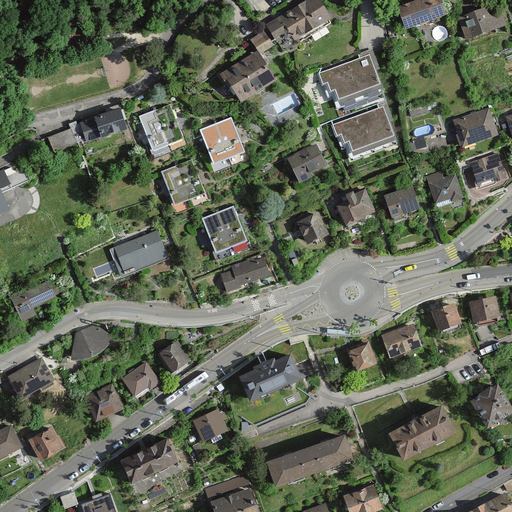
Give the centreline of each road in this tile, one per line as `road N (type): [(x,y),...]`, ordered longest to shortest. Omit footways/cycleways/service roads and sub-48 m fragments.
road 1 (residential): [(0,356),(97,308),(201,316),(330,283)]
road 2 (secondary): [(10,511),(259,334)]
road 3 (residential): [(248,431),(422,379),(511,340)]
road 4 (residential): [(0,143),(26,125),(148,86),(185,20),(220,0)]
road 5 (track): [(185,20),(0,63)]
road 6 (secondary): [(367,278),(453,252),(511,204)]
road 7 (tertiary): [(372,298),(511,273)]
